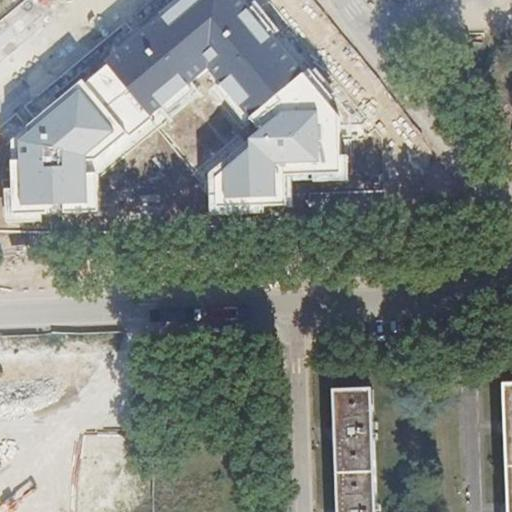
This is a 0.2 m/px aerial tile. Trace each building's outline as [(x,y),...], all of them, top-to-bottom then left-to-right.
[(182,0),(14,139),(14,214),(97,214),(97,162),(211,67),(264,131),(216,170),(217,211),(289,210),(289,180),(343,180),(342,117),(244,0),(182,0)] [(377,511),(374,393),(336,394),(338,428),(338,443),(340,509),(340,511),(377,511)] [(507,436),(506,421),(500,421),(497,426),(497,432),(502,436),(507,436)] [(338,443),(338,428),(331,427),(327,432),(327,439),(332,443),(338,443)] [(509,511),(509,503),(503,503),(500,508),(499,511),(509,511)]
